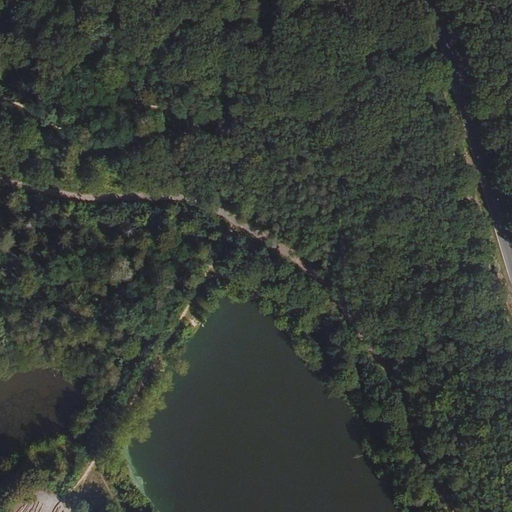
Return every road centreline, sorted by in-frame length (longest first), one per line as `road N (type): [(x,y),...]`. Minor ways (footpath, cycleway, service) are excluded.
road 1 (track): [(452,511),(373,355),(331,293),(280,246),(175,203),(0,179)]
road 2 (track): [(0,107),(53,139),(97,151),(173,139),(174,122),(131,105),(93,72),(82,27),(89,0)]
road 3 (track): [(62,511),(208,263)]
